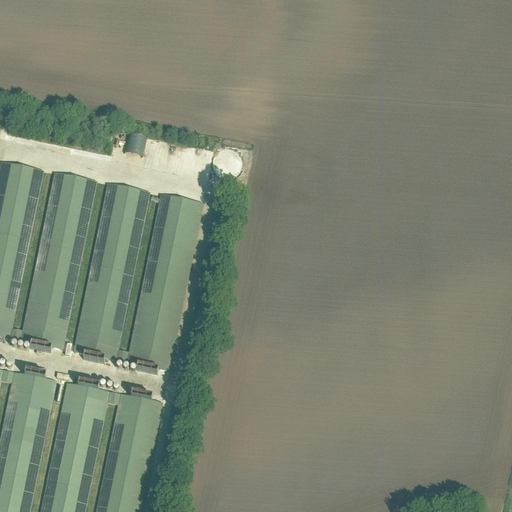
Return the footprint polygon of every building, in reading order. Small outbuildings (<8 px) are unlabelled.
[(126,156),(144,158),(147,139),(129,136),(126,156)] [(0,339),(63,352),(97,184),(53,175),(22,332),(12,330),(44,171),(0,161),(0,339)] [(103,184),(69,353),(171,374),(205,206),(158,196),(126,352),(118,350),(150,194),(103,184)] [(0,370),(0,386),(1,383),(11,385),(0,440),(0,511),(29,511),(56,382),(0,370)] [(65,383),(39,511),(85,511),(108,404),(118,406),(96,511),(141,511),(163,403),(65,383)]
